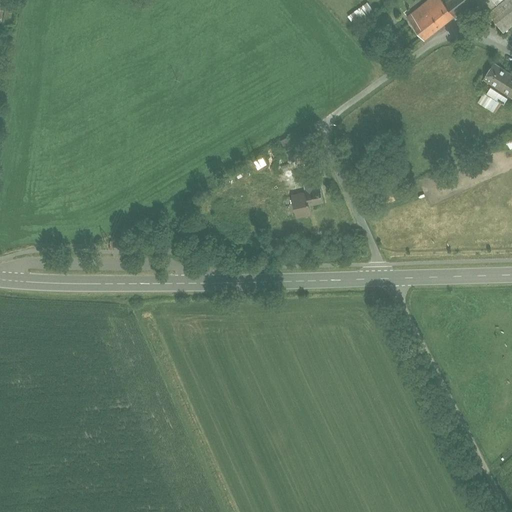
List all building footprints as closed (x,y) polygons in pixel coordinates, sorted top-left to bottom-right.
[(345,14),(352,24),(373,10),(366,0),(345,14)] [(511,0),(420,0),(404,13),(419,33),(461,0),(467,0),(474,10),(482,3),(501,28),(511,19),(511,0)] [(511,96),(511,73),(494,62),(484,79),(511,96)] [(509,98),(489,86),(485,92),(505,105),(509,98)] [(253,168),(263,164),(260,156),(250,160),(253,168)] [(292,199),(293,215),(311,214),(310,205),(321,205),(320,186),(305,186),(305,198),(292,199)] [(447,307),(451,321),(463,318),(459,304),(447,307)]
